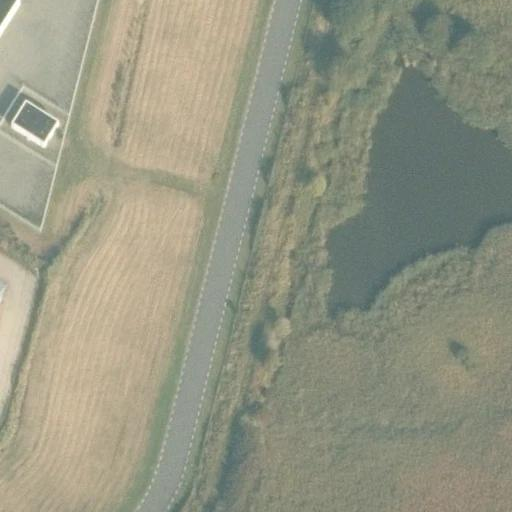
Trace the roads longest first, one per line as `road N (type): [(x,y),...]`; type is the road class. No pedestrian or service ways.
road 1 (unclassified): [(151,511),(183,428),(287,0)]
road 2 (track): [(341,0),(206,511)]
